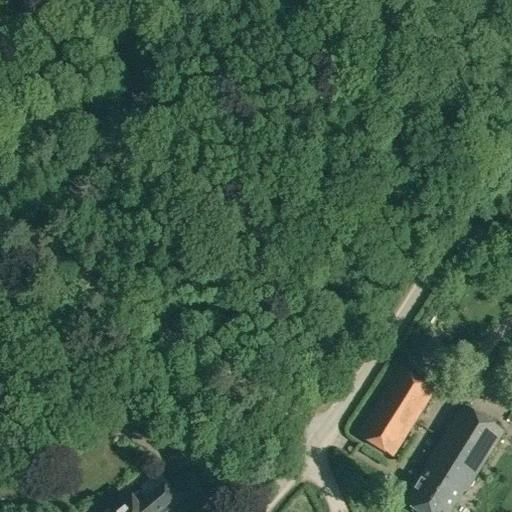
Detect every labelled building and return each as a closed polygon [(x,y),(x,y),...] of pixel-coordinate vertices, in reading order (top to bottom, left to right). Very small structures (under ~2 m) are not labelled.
[(511,212),(501,230),(511,236),(511,212)] [(356,436),(393,458),(433,392),(397,371),(356,436)] [(97,421),(122,436),(134,416),(109,401),(97,421)] [(404,506),(413,511),(448,511),(461,491),(465,493),(502,432),(461,407),(424,468),(427,470),(404,506)] [(158,511),(174,499),(163,487),(145,502),(137,493),(113,511),(158,511)]
